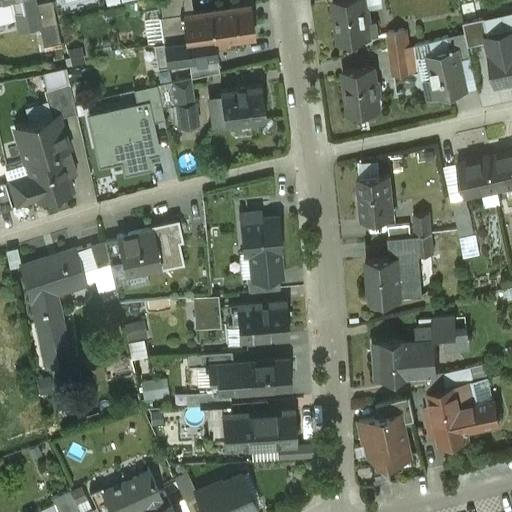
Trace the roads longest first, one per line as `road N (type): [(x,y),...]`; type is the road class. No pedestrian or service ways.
road 1 (residential): [(311,155),(336,511)]
road 2 (residential): [(0,244),(311,155)]
road 3 (residential): [(311,155),(511,112)]
road 4 (residential): [(284,0),(311,155)]
road 5 (residential): [(511,473),(359,511)]
